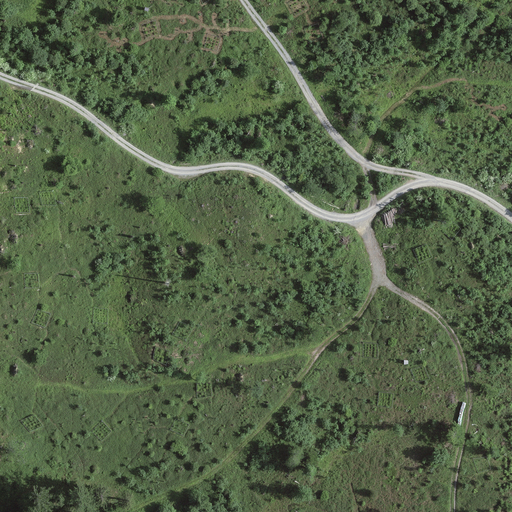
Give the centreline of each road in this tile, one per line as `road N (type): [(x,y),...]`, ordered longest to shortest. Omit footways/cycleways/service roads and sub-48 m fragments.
road 1 (track): [(0,74),(77,106),(172,174),(251,168),(337,219),(365,215),(402,187),(435,179)]
road 2 (track): [(381,278),(354,320),(319,349),(232,455),(202,480),(130,511)]
road 3 (track): [(365,215),(381,278),(444,323),(463,357),(469,401),(453,511)]
road 4 (track): [(435,179),(367,165),(242,0)]
